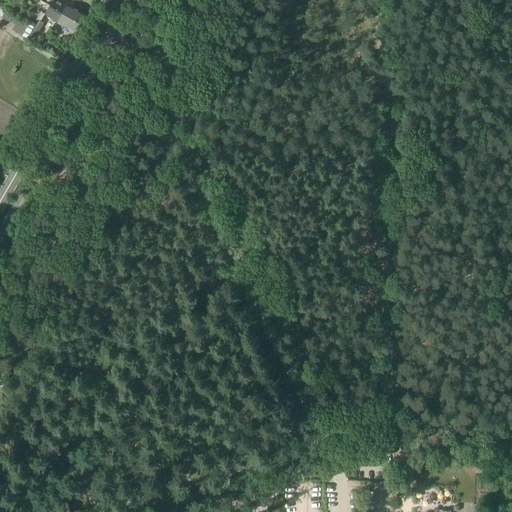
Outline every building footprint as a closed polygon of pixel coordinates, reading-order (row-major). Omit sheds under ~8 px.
[(52,0),(50,4),(80,22),(85,13),(62,0),(52,0)] [(80,22),(50,4),(45,13),(45,14),(75,31),(80,22)] [(7,11),(6,11),(3,15),(2,17),(10,22),(14,15),(12,14),(7,11)] [(13,28),(12,30),(27,38),(28,37),(34,27),(19,18),(15,24),(13,28)] [(34,27),(28,37),(34,40),(44,23),(41,21),(39,20),(35,27),(34,27)] [(155,449),(153,456),(154,461),(166,465),(171,463),(173,457),(172,451),(160,446),(155,449)] [(75,470),(75,473),(79,479),(87,480),(93,477),(94,469),(90,463),(83,461),(77,465),(75,470)] [(208,478),(211,472),(209,464),(202,461),(195,464),(192,471),(194,478),(201,481),(208,478)] [(223,494),(229,498),(237,497),(241,491),(240,484),(234,479),(227,480),(223,486),(223,494)] [(258,497),(262,491),(256,487),(252,493),(258,497)] [(159,491),(156,505),(175,509),(178,496),(159,491)] [(69,511),(67,506),(61,503),(54,505),(50,511),(69,511)]
